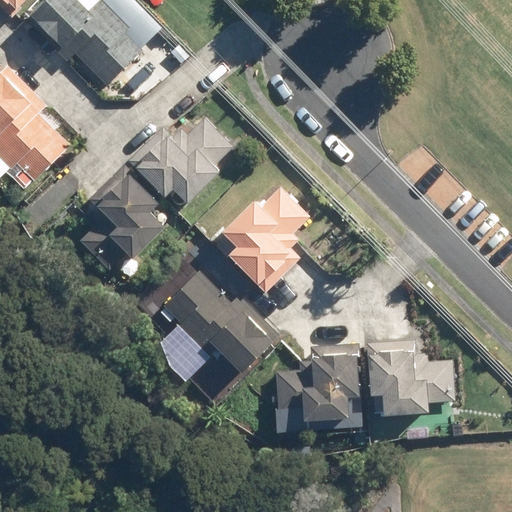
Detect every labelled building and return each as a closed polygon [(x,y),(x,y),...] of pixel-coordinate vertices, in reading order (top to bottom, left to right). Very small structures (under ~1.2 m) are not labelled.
[(0,0),(0,4),(11,16),(20,7),(16,3),(19,0),(0,0)] [(96,0),(88,9),(78,0),(41,0),(29,12),(33,17),(28,22),(66,61),(74,52),(107,85),(142,49),(124,32),(130,26),(104,0),(96,0)] [(46,104),(6,65),(0,71),(0,157),(11,168),(17,162),(34,180),(69,145),(38,112),(46,104)] [(232,145),(204,117),(187,134),(181,128),(172,135),(163,125),(128,159),(162,195),(172,187),(186,201),(218,169),(214,165),(232,145)] [(131,256),(162,225),(147,210),(158,198),(124,164),(89,199),(104,214),(79,240),(109,269),(126,252),(131,256)] [(69,194),(55,180),(22,213),(36,227),(69,194)] [(310,216),(280,186),(261,206),(252,198),(220,230),(235,244),(226,253),(265,292),(300,257),(290,247),(298,238),(292,233),(310,216)] [(230,301),(200,269),(164,304),(181,321),(174,328),(200,354),(211,343),(240,371),(268,343),(269,344),(279,333),(245,300),(243,302),(236,296),(230,301)] [(275,413),(297,414),(297,422),(347,423),(347,411),(347,398),(356,399),(357,350),(309,349),(309,361),(298,361),(298,373),(276,373),(275,413)] [(365,350),(365,383),(365,397),(377,397),(377,415),(424,414),(424,403),(453,403),(453,363),(417,363),(417,350),(365,350)]
